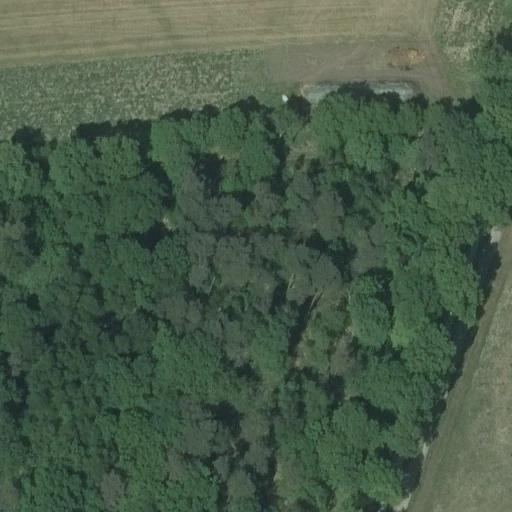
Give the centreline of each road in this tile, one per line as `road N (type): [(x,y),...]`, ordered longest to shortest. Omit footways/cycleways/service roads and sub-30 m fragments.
road 1 (track): [(0,182),(459,141),(511,154)]
road 2 (track): [(511,181),(396,511)]
